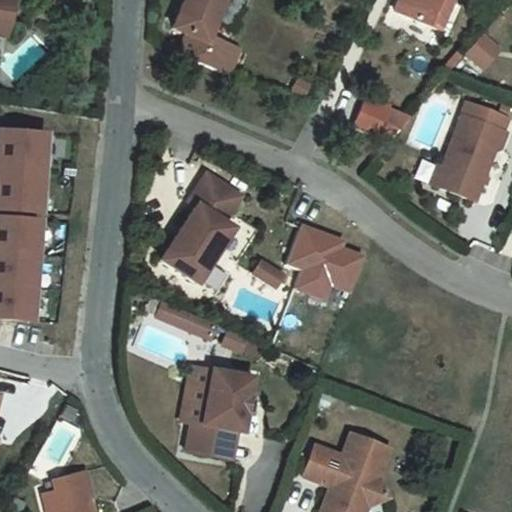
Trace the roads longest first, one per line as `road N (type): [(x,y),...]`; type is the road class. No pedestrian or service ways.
road 1 (residential): [(511,300),(406,249),(321,182),(121,98)]
road 2 (residential): [(121,98),(92,376)]
road 3 (residential): [(92,376),(125,453),(186,511)]
